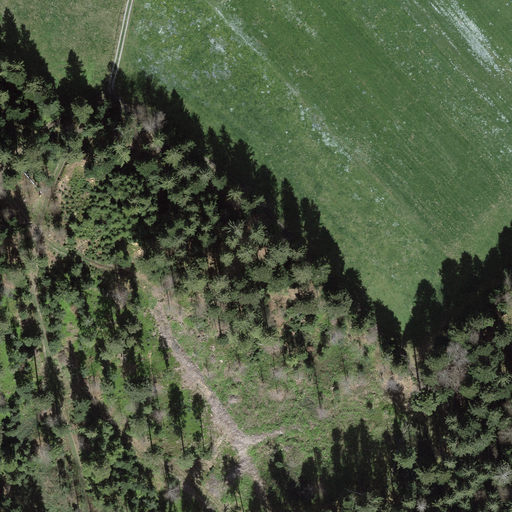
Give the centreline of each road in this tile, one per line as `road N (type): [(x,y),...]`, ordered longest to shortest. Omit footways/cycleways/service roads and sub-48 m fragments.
road 1 (track): [(107,90),(230,179),(511,468)]
road 2 (track): [(85,511),(34,293),(34,263),(62,161),(107,90)]
